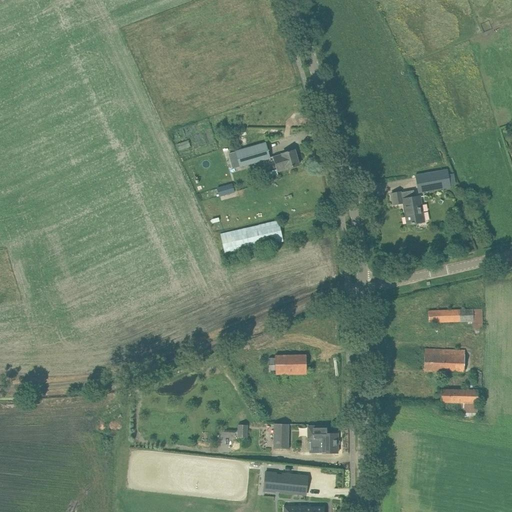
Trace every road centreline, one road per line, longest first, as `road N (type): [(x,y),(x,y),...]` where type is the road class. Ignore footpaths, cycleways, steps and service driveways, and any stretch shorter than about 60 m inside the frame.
road 1 (tertiary): [(362,288),(353,204),(292,0)]
road 2 (tertiary): [(363,511),(362,288)]
road 3 (unclassified): [(362,288),(511,255)]
